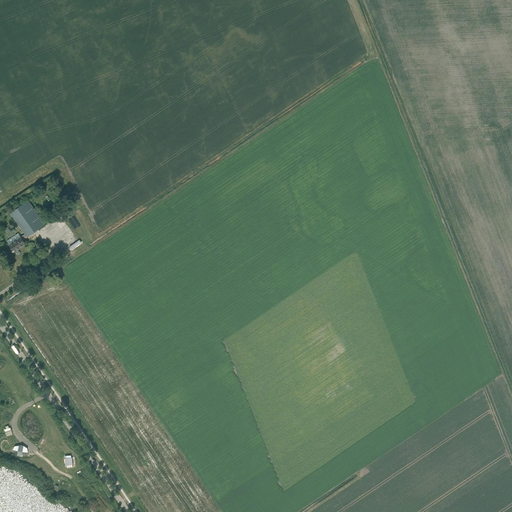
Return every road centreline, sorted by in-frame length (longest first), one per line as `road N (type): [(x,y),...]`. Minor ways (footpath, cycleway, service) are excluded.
road 1 (tertiary): [(127,511),(0,323)]
road 2 (track): [(48,394),(16,413),(15,428),(72,478)]
